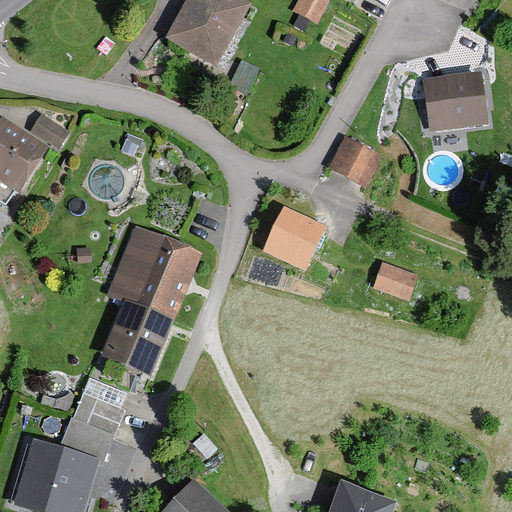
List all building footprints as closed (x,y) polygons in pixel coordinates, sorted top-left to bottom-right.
[(253,9),(236,0),(186,0),(161,44),(216,75),(253,9)] [(297,0),(294,7),(320,20),(329,0),(297,0)] [(418,75),(427,136),(486,127),(477,67),(418,75)] [(64,136),(41,120),(28,139),(2,120),(0,123),(0,189),(18,202),(64,136)] [(343,139),(325,173),(364,194),(382,159),(343,139)] [(260,259),(306,279),(326,235),(280,214),(260,259)] [(151,382),(203,257),(134,228),(106,295),(123,302),(99,360),(151,382)] [(371,294),(409,308),(419,280),(381,266),(371,294)] [(70,429),(113,444),(124,414),(81,399),(70,429)] [(84,511),(99,460),(32,441),(12,510),(17,511),(84,511)] [(229,511),(199,482),(170,511),(229,511)] [(340,511),(390,511),(391,511),(347,495),(340,511)]
